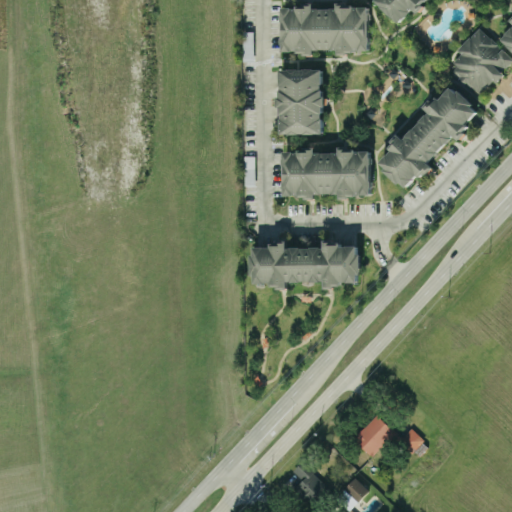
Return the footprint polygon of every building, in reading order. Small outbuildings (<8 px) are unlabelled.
[(376,0),(400,22),(413,8),(417,11),(426,0),(376,0)] [(371,50),(369,4),(314,6),(314,4),(282,5),(284,50),(305,50),(305,55),(315,54),(315,48),(338,48),(338,51),(371,50)] [(511,63),(511,57),(482,26),(457,49),(461,53),(450,65),(479,95),(511,63)] [(511,27),(502,38),(511,47),(511,27)] [(255,59),(254,31),(243,31),(244,60),(255,59)] [(324,68),(281,68),(281,133),(324,133),(324,68)] [(377,161),(407,189),(431,163),(429,161),(455,134),(457,136),(481,111),(451,83),(427,109),(429,111),(404,138),(401,136),(377,161)] [(285,195),(372,194),(372,148),(340,148),(340,149),(285,150),(285,195)] [(256,154),(245,154),(244,184),(255,184),(256,154)] [(361,283),(360,245),(341,245),(341,239),(325,239),(325,246),(288,246),(288,242),(253,243),(254,285),(289,284),(288,281),(326,280),(326,283),(361,283)] [(373,456),(396,432),(377,413),(353,437),(373,456)] [(424,439),(410,426),(396,441),(411,454),(424,439)] [(330,489),(304,462),(288,476),(315,504),(330,489)] [(369,490),(356,476),(344,487),(358,501),(369,490)]
